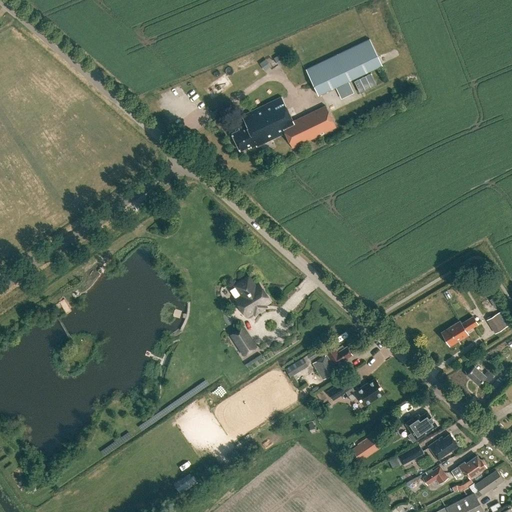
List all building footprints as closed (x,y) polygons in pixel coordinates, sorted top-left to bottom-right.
[(306,70),(318,95),(382,65),(369,39),(306,70)] [(384,51),(386,61),(399,58),(397,48),(384,51)] [(284,62),(279,55),(275,58),(280,65),(284,62)] [(269,67),(265,61),(261,63),(266,70),(269,67)] [(256,147),(285,133),(296,128),(281,97),(241,116),(246,124),(238,128),(239,130),(232,133),(233,135),(231,136),(234,141),(235,141),(240,151),(250,146),(251,147),(256,145),(256,147)] [(201,119),(205,116),(200,108),(196,111),(201,119)] [(322,129),(330,125),(325,114),(317,118),(322,129)] [(316,126),(290,137),(293,145),(320,134),(316,126)] [(236,286),(243,296),(236,300),(246,315),(254,310),(255,312),(263,307),(262,305),(269,300),(259,285),(254,288),(248,279),(236,286)] [(486,320),(494,334),(508,326),(500,312),(486,320)] [(445,339),(445,340),(447,344),(448,344),(449,345),(461,338),(463,338),(465,336),(465,335),(467,334),(466,331),(478,324),(473,316),(461,324),(459,321),(448,328),(449,328),(442,333),(445,339)] [(256,347),(243,327),(231,335),(244,355),(256,347)] [(333,346),(325,351),(327,354),(313,363),(323,379),(338,370),(334,365),(352,355),(351,354),(352,351),(350,348),(349,348),(347,347),(347,346),(344,348),(342,345),(335,349),(333,346)] [(314,350),(306,355),(309,360),(317,355),(314,350)] [(285,369),(289,376),(307,365),(303,358),(285,369)] [(466,374),(478,385),(483,380),(487,383),(493,377),(487,371),(484,375),(474,366),(466,374)] [(375,378),(348,396),(351,402),(358,397),(364,406),(384,393),(375,378)] [(347,379),(327,392),(333,400),(353,387),(347,379)] [(498,379),(490,387),(496,393),(504,384),(498,379)] [(408,435),(412,442),(437,425),(427,412),(420,417),(418,414),(405,423),(411,432),(408,435)] [(303,425),(313,435),(320,428),(311,418),(303,425)] [(458,446),(450,434),(443,439),(441,437),(428,446),(438,460),(458,446)] [(364,456),(377,447),(371,437),(357,446),(364,456)] [(398,456),(402,463),(402,465),(423,453),(419,444),(398,456)] [(458,466),(451,471),(457,478),(464,474),(466,473),(470,478),(486,467),(486,465),(483,460),(481,459),(480,460),(477,455),(465,463),(464,461),(458,466)] [(422,479),(438,467),(435,462),(418,473),(422,479)] [(438,482),(446,477),(440,467),(423,478),(428,484),(436,479),(438,482)] [(474,493),(445,507),(436,511),(483,511),(477,498),(482,495),(503,480),(496,470),(475,485),(475,484),(474,484),(478,490),(474,493)] [(409,482),(419,477),(417,473),(407,478),(409,482)] [(189,474),(173,485),(180,494),(198,482),(194,477),(191,478),(189,474)] [(463,493),(475,487),(472,480),(460,486),(463,493)] [(492,511),(501,508),(499,503),(490,508),(492,511)]
